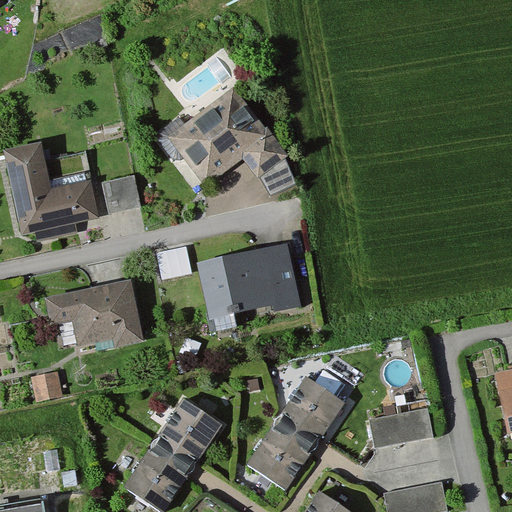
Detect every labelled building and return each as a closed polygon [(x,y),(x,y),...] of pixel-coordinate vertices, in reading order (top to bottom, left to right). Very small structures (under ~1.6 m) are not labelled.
[(263,136),(231,94),(167,142),(202,190),(241,161),(257,182),(285,161),(265,134),(263,136)] [(38,149),(2,156),(19,239),(31,237),(33,244),(71,236),(70,228),(95,223),(88,188),(48,196),(38,149)] [(129,180),(99,186),(106,218),(136,211),(129,180)] [(189,245),(159,249),(163,276),(192,272),(189,245)] [(300,307),(287,248),(196,268),(207,320),(221,317),(219,308),(241,303),(243,313),(272,307),(273,313),(300,307)] [(128,287),(43,304),(48,328),(70,323),(76,349),(109,342),(111,350),(140,344),(128,287)] [(511,374),(495,378),(508,437),(511,436),(511,374)] [(54,376),(28,381),(33,404),(59,399),(54,376)] [(342,409),(305,383),(246,468),(283,494),(342,409)] [(163,511),(220,426),(182,401),(123,491),(155,511),(163,511)] [(427,412),(368,423),(374,452),(432,440),(427,412)] [(443,511),(439,486),(382,496),(385,511),(443,511)] [(340,511),(318,497),(307,511),(340,511)]
